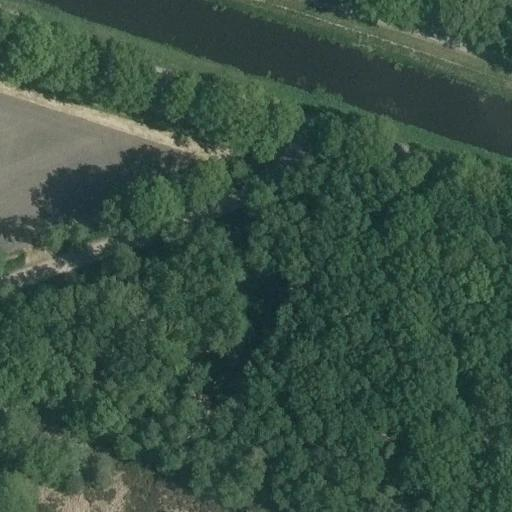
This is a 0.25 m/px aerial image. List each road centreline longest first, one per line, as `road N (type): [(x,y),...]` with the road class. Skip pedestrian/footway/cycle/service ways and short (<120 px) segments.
road 1 (tertiary): [(511,196),(0,31)]
road 2 (track): [(0,289),(238,200),(289,173),(307,130)]
road 3 (unclassified): [(511,59),(328,0)]
